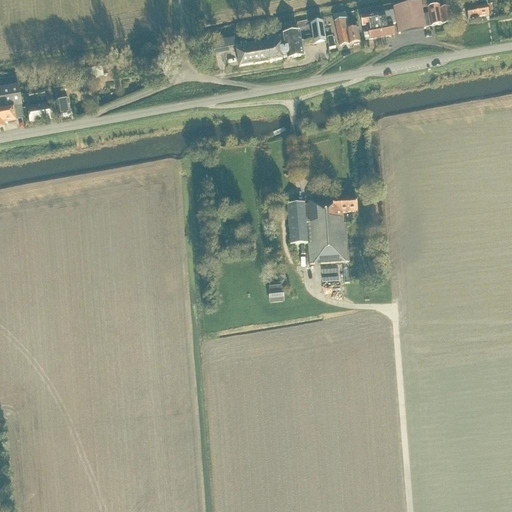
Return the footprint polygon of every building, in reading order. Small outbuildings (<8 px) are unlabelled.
[(441,6),(428,8),(427,0),(424,0),(426,9),(427,9),(428,14),(423,15),(425,28),(431,27),(451,23),(448,8),(442,9),(441,6)] [(478,18),(488,16),(486,2),(475,4),(465,6),(467,20),(478,18)] [(399,7),(393,9),(393,12),(396,23),(398,35),(400,34),(404,34),(425,29),(425,28),(423,15),(421,10),(420,3),(400,7),(399,7)] [(463,14),(461,4),(455,5),(456,15),(463,14)] [(396,23),(393,12),(376,15),(381,38),(393,36),(391,24),(396,23)] [(366,17),(360,18),(362,27),(367,26),(369,33),(363,34),(364,41),(370,40),(381,38),(376,15),(366,17)] [(349,46),(360,43),(356,29),(355,29),(355,27),(351,28),(351,30),(349,31),(347,20),(334,23),(340,47),(349,45),(349,46)] [(322,23),(310,25),(314,45),(325,43),(322,23)] [(287,59),(302,57),(298,34),(284,36),(278,37),(273,38),(274,46),(279,45),(282,60),(282,59),(287,58),(287,59)] [(333,36),(327,37),(330,50),(337,49),(333,36)] [(236,48),(236,52),(236,53),(239,68),(253,65),(253,66),(268,63),(282,60),(279,45),(274,46),(273,38),(267,39),(267,42),(260,44),(259,41),(254,42),(255,44),(246,46),(245,44),(240,44),(240,47),(236,48)] [(234,40),(226,41),(228,49),(236,48),(234,40)] [(216,56),(214,43),(202,45),(204,58),(216,56)] [(74,83),(76,90),(92,87),(91,80),(103,78),(102,68),(79,72),(81,81),(74,83)] [(58,119),(70,117),(67,100),(62,101),(60,89),(65,88),(64,78),(52,80),(58,119)] [(16,122),(15,119),(23,118),(18,86),(0,89),(0,128),(4,128),(3,124),(16,122)] [(37,100),(46,99),(45,91),(35,93),(37,100)] [(27,102),(37,100),(35,93),(25,94),(27,102)] [(44,105),(38,107),(41,122),(52,120),(49,102),(44,103),(44,105)] [(29,124),(41,122),(38,107),(26,109),(29,124)] [(305,224),(306,224),(310,265),(348,263),(345,224),(343,225),(342,213),(349,213),(357,212),(356,198),(316,201),(316,203),(308,204),(308,206),(304,206),(304,204),(287,205),(290,246),(307,245),(305,224)] [(255,249),(254,241),(242,242),(242,250),(255,249)] [(282,300),(281,291),(281,286),(268,287),(270,301),(282,300)]
